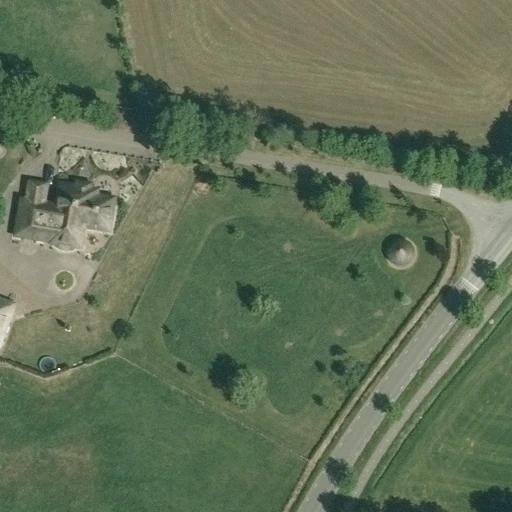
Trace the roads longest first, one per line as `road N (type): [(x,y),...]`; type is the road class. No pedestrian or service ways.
road 1 (unclassified): [(508,235),(433,188),(0,113)]
road 2 (tertiary): [(311,511),(385,393),(508,235)]
